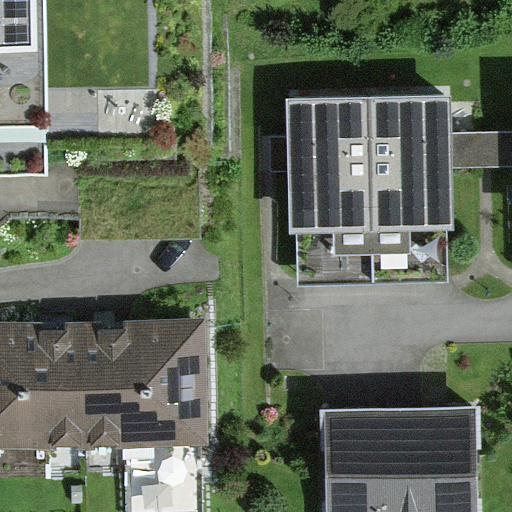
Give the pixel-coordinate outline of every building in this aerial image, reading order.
[(44,0),(0,0),(0,168),(47,168),(44,0)] [(376,277),(451,275),(447,89),(372,90),(376,277)] [(299,278),(376,277),(372,90),(296,92),(299,278)] [(459,131),(460,157),(502,155),(501,129),(459,131)] [(200,320),(85,322),(86,434),(202,432),(200,320)] [(85,322),(0,323),(0,435),(86,434),(85,322)] [(485,511),(484,403),(325,405),(326,511),(485,511)]
